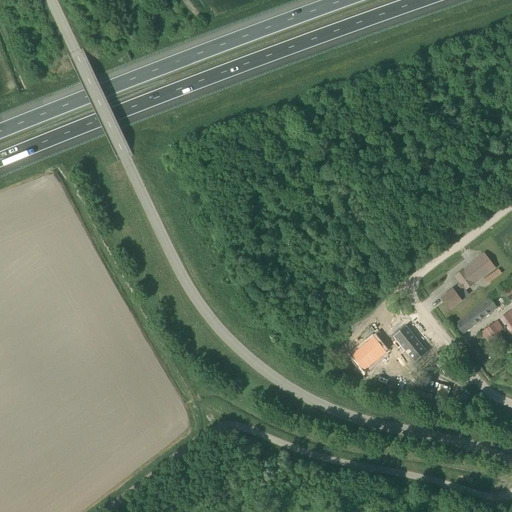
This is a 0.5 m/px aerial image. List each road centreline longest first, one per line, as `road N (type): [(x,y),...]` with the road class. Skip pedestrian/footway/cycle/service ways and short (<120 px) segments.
road 1 (unclassified): [(511,462),(311,400),(229,342),(173,260),(50,0)]
road 2 (motorway): [(0,160),(424,0)]
road 3 (motorway): [(346,0),(0,132)]
road 4 (unclassified): [(511,493),(492,496),(317,456),(237,425),(203,434)]
road 5 (unclassified): [(511,403),(482,387),(411,295)]
road 6 (track): [(511,207),(412,283),(411,295)]
road 7 (track): [(203,434),(105,511)]
